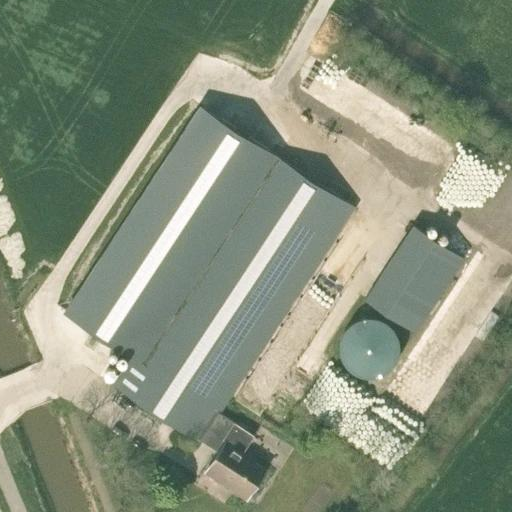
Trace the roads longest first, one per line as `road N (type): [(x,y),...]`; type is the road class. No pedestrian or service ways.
road 1 (track): [(326,0),(262,117),(202,83),(45,313)]
road 2 (track): [(262,117),(393,198)]
